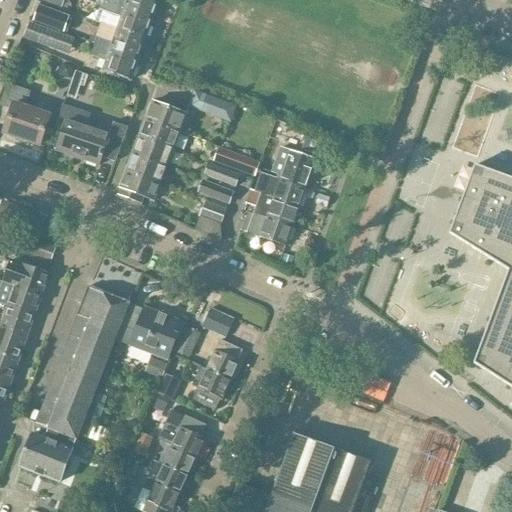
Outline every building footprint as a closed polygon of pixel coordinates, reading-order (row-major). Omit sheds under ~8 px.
[(39,0),(39,1),(62,9),(64,0),(39,0)] [(103,0),(103,1),(103,3),(118,8),(151,20),(158,0),(103,0)] [(98,9),(94,22),(95,23),(117,30),(144,40),(151,20),(118,8),(103,3),(100,10),(98,9)] [(38,5),(32,22),(63,33),(69,17),(38,5)] [(24,40),(66,55),(72,40),(30,25),(24,40)] [(96,37),(93,45),(137,60),(144,40),(117,30),(112,43),(96,37)] [(90,47),(88,56),(98,59),(99,56),(107,59),(102,71),(130,81),(137,60),(93,45),(92,48),(90,47)] [(39,146),(49,117),(23,108),(29,93),(24,91),(7,85),(0,104),(0,105),(11,109),(3,133),(39,146)] [(229,123),(234,109),(234,108),(193,93),(188,108),(229,123)] [(151,102),(144,120),(178,132),(185,115),(151,102)] [(62,107),(54,131),(61,133),(55,151),(99,166),(101,158),(112,162),(113,162),(114,163),(127,129),(126,129),(125,128),(113,124),(109,135),(86,127),(90,116),(62,107)] [(272,131),(286,135),(289,123),(276,119),(272,131)] [(144,120),(138,137),(172,150),(178,132),(144,120)] [(307,135),(301,151),(329,161),(334,145),(307,135)] [(138,137),(132,154),(165,166),(172,150),(138,137)] [(214,161),(240,171),(241,171),(239,176),(253,182),(259,164),(244,159),(244,160),(218,150),(214,161)] [(290,152),(280,181),(304,189),(311,170),(310,169),(313,160),(290,152)] [(132,154),(125,170),(159,183),(165,166),(132,154)] [(233,188),(238,176),(208,165),(203,177),(233,188)] [(511,180),(474,166),(448,234),(508,272),(473,364),(511,389),(511,180)] [(118,188),(119,189),(117,195),(140,204),(142,197),(152,201),(159,183),(125,170),(118,188)] [(250,190),(249,193),(297,209),(304,189),(280,181),(260,174),(254,191),(250,190)] [(227,204),(231,193),(202,182),(198,193),(227,204)] [(255,208),(253,214),(291,227),(297,209),(249,193),(245,205),(255,208)] [(321,196),(321,205),(327,207),(330,199),(321,196)] [(5,202),(0,214),(0,220),(21,229),(28,210),(5,202)] [(219,224),(225,209),(204,202),(199,217),(219,224)] [(247,212),(241,230),(285,246),(291,227),(253,214),(247,212)] [(24,239),(20,250),(50,261),(54,250),(24,239)] [(267,260),(278,263),(281,253),(271,249),(267,260)] [(21,265),(14,286),(40,295),(48,275),(21,265)] [(14,286),(7,306),(33,316),(40,295),(14,286)] [(87,287),(35,423),(76,439),(114,340),(128,305),(128,303),(87,287)] [(128,305),(114,340),(166,360),(176,335),(172,333),(176,321),(142,308),(141,310),(128,305)] [(7,306),(0,325),(0,332),(11,336),(13,331),(26,335),(33,316),(7,306)] [(200,327),(207,330),(224,338),(232,321),(208,310),(200,327)] [(0,332),(0,354),(17,361),(24,341),(26,335),(13,331),(11,336),(0,332)] [(219,341),(206,370),(200,367),(200,368),(229,380),(237,363),(235,362),(240,351),(219,341)] [(174,354),(191,362),(196,350),(179,342),(174,354)] [(0,354),(0,378),(10,382),(17,361),(0,354)] [(197,389),(195,394),(192,401),(214,411),(220,398),(221,399),(229,380),(200,368),(191,386),(197,389)] [(163,374),(155,394),(173,401),(182,382),(163,374)] [(0,400),(3,402),(10,382),(0,378),(0,400)] [(150,407),(162,413),(168,401),(156,395),(150,407)] [(94,403),(81,437),(99,443),(104,443),(107,442),(109,439),(109,435),(108,432),(105,429),(93,424),(95,422),(98,423),(104,407),(94,403)] [(158,440),(167,444),(195,457),(203,439),(200,438),(205,426),(171,411),(158,440)] [(59,482),(76,439),(35,423),(31,421),(27,432),(31,433),(18,467),(59,482)] [(140,433),(132,451),(145,457),(153,439),(140,433)] [(350,511),(369,463),(294,435),(271,497),(237,485),(226,511),(350,511)] [(159,462),(164,464),(163,466),(187,476),(195,457),(167,444),(159,462)] [(98,473),(117,482),(126,461),(107,453),(98,473)] [(137,476),(179,494),(187,476),(163,466),(152,461),(148,471),(141,468),(137,476)] [(143,511),(166,511),(167,511),(169,511),(180,511),(179,509),(173,506),(179,494),(137,476),(134,483),(152,491),(147,502),(147,503),(143,511)] [(105,511),(121,511),(118,510),(121,504),(111,498),(105,511)]
